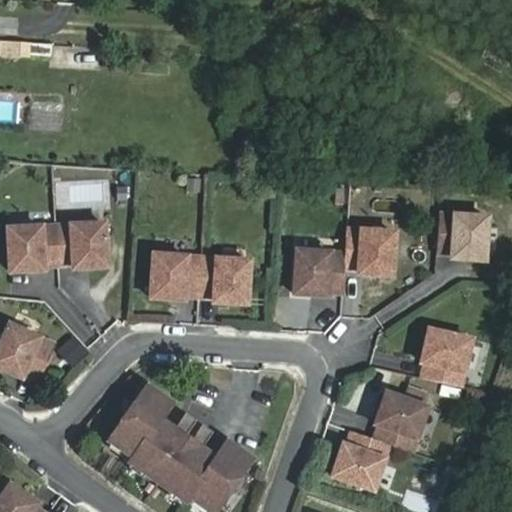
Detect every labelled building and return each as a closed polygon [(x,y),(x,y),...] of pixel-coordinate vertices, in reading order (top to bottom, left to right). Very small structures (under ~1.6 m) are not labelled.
[(32,44),(4,42),(3,54),(31,56),(32,44)] [(54,46),(32,44),(31,56),(53,57),(54,46)] [(65,63),(95,65),(96,53),(66,51),(65,63)] [(487,219),(439,216),(437,255),(452,256),(452,260),(485,262),(487,219)] [(104,226),(8,231),(11,274),(44,272),(43,268),(58,267),(73,266),(74,270),(106,269),(104,226)] [(345,256),(344,271),(359,272),(359,276),(392,278),(394,235),(347,232),(345,256)] [(345,256),(297,253),(294,296),(327,298),(327,294),(342,295),(344,271),(345,256)] [(249,264),(154,258),(151,300),(184,303),(184,299),(214,300),(214,304),(247,307),(249,264)] [(8,327),(0,343),(0,370),(20,379),(22,376),(35,382),(51,346),(8,327)] [(425,364),(422,379),(460,387),(470,341),(428,331),(421,363),(425,364)] [(71,335),(57,352),(74,367),(88,350),(71,335)] [(155,429),(171,406),(145,388),(108,443),(132,459),(129,464),(186,503),(189,499),(207,511),(215,511),(251,461),(225,444),(210,467),(197,458),(195,460),(166,440),(167,438),(155,429)] [(426,408),(386,394),(375,425),(378,426),(373,440),(388,446),(410,453),(426,408)] [(184,415),(172,432),(183,439),(194,422),(184,415)] [(202,427),(190,444),(200,451),(212,435),(202,427)] [(373,440),(351,433),(346,447),(343,445),(332,477),(372,491),(388,446),(373,440)] [(39,511),(34,508),(37,505),(10,486),(0,499),(0,511),(39,511)]
